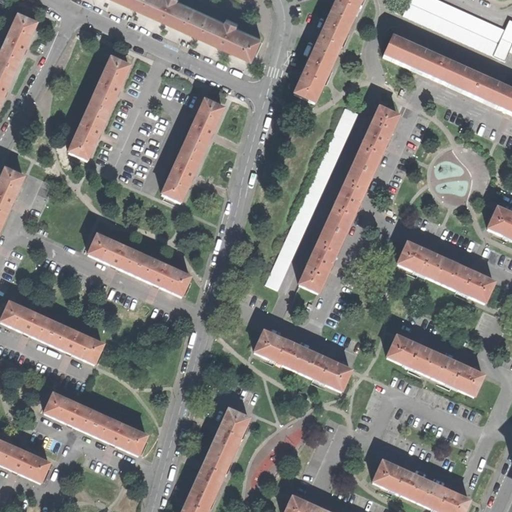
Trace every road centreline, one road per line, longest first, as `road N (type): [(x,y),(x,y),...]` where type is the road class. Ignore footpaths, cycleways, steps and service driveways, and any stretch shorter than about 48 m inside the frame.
road 1 (residential): [(268,92),(153,511)]
road 2 (residential): [(268,92),(78,8)]
road 3 (residential): [(0,155),(78,8)]
